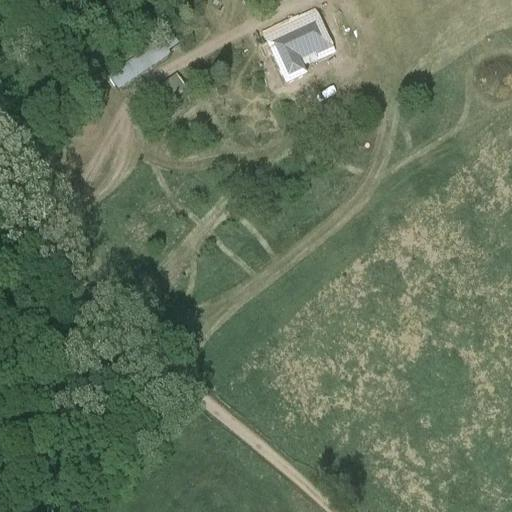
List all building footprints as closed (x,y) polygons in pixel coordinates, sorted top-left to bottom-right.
[(314,14),(262,37),(284,87),(303,79),(305,78),(304,75),(301,70),(333,56),(314,14)] [(142,54),(108,78),(117,92),(169,56),(167,53),(177,45),(166,29),(155,37),(138,49),(142,54)] [(104,47),(99,51),(106,61),(111,57),(104,47)] [(181,76),(150,95),(159,109),(184,95),(181,90),(187,87),(181,76)] [(258,222),(267,215),(256,204),(247,212),(258,222)]
